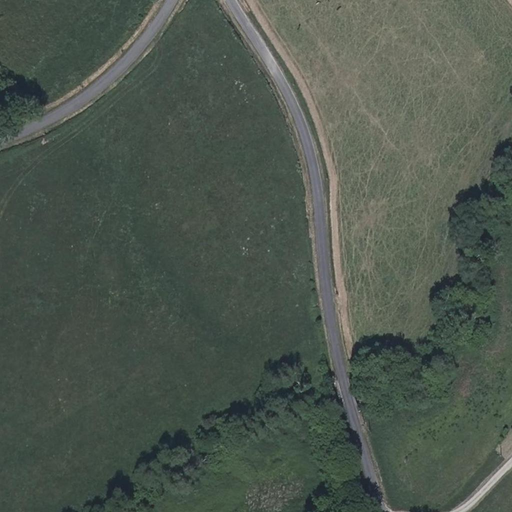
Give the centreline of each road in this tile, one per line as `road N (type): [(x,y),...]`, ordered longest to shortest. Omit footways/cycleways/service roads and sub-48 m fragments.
road 1 (tertiary): [(230,0),(287,82),(307,133),(339,370),(380,511)]
road 2 (tertiary): [(171,0),(123,64),(71,106),(0,139)]
